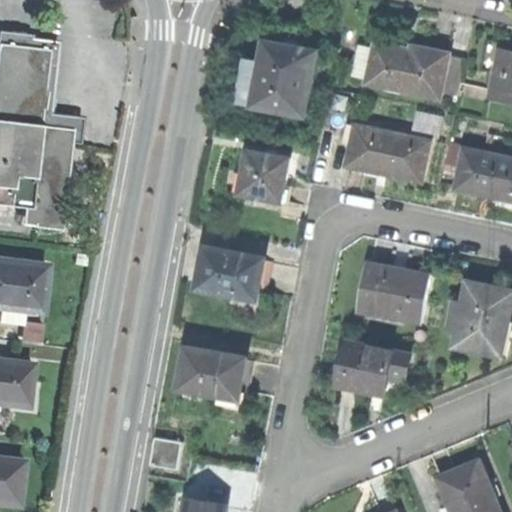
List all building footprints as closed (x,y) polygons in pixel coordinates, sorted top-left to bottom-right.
[(238,103),(307,115),(318,52),(296,48),(266,42),(263,62),(246,59),(238,103)] [(355,73),(366,75),(373,45),(363,42),(355,73)] [(0,206),(22,208),(20,226),(60,231),(71,129),(40,125),(48,49),(0,43),(0,206)] [(369,82),(440,97),(441,94),(449,55),(402,45),(400,50),(394,49),(377,45),(369,82)] [(491,97),(511,101),(511,53),(501,51),(491,97)] [(466,58),(449,55),(441,94),(458,97),(466,58)] [(412,133),(438,139),(443,119),(417,113),(412,133)] [(344,144),(352,145),(357,126),(348,124),(344,144)] [(383,173),(423,181),(431,141),(357,126),(352,145),(348,166),(383,173)] [(511,159),(466,150),(457,189),(480,194),(498,197),(511,200),(511,159)] [(242,194),(283,201),(287,179),(291,159),(249,151),(245,173),(242,194)] [(233,192),(242,194),(245,173),(236,171),(233,192)] [(511,207),(511,200),(498,197),(496,205),(511,207)] [(206,247),(198,289),(237,296),(236,300),(262,304),(264,292),(260,291),(260,290),(266,261),(266,258),(206,247)] [(2,253),(1,261),(14,262),(15,255),(2,253)] [(0,307),(1,308),(25,310),(43,312),(47,265),(14,262),(1,261),(0,260),(0,307)] [(272,262),(266,261),(260,290),(266,291),(268,284),(272,262)] [(401,318),(422,323),(431,276),(401,270),(369,264),(361,307),(402,315),(401,318)] [(457,347),(503,356),(510,320),(511,311),(511,291),(469,283),(466,302),(456,301),(451,325),(461,327),(457,347)] [(0,321),(24,323),(25,310),(1,308),(0,315),(0,321)] [(25,321),(25,338),(45,338),(45,322),(25,321)] [(348,341),(339,385),(360,390),(385,395),(389,377),(406,381),(412,355),(348,341)] [(185,346),(179,391),(218,396),(219,385),(238,387),(239,373),(242,353),(185,346)] [(0,404),(28,407),(32,365),(0,361),(0,404)] [(245,388),(238,387),(219,385),(218,396),(217,402),(243,405),(245,388)] [(151,466),(176,468),(178,438),(153,436),(151,466)] [(0,503),(19,505),(24,461),(0,458),(0,503)] [(440,476),(454,511),(501,511),(480,459),(455,469),(440,476)] [(182,511),(222,511),(224,504),(184,500),(182,511)]
